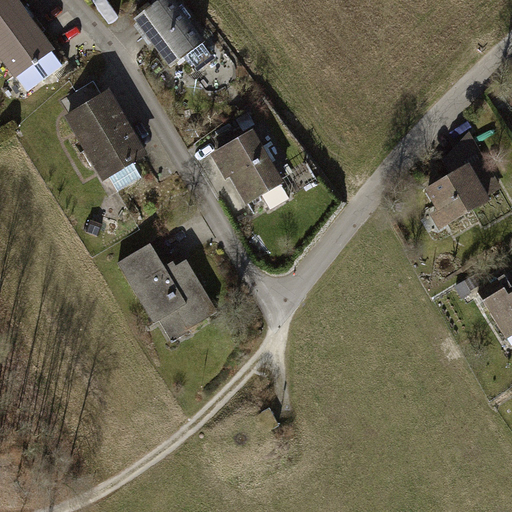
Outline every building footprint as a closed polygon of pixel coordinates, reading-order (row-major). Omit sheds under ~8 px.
[(12,0),(0,0),(0,42),(28,23),(12,0)] [(164,71),(201,43),(169,0),(155,0),(127,21),(164,71)] [(28,23),(0,42),(0,61),(12,78),(49,52),(28,23)] [(107,92),(62,118),(99,183),(145,157),(107,92)] [(501,186),(470,131),(444,158),(452,172),(427,186),(437,204),(428,209),(438,228),(490,199),(486,194),(501,186)] [(249,134),(209,157),(241,211),(281,187),(249,134)] [(215,314),(182,257),(161,269),(147,243),(114,262),(149,323),(156,319),(168,341),(215,314)] [(511,281),(507,273),(476,292),(504,340),(511,335),(511,281)]
